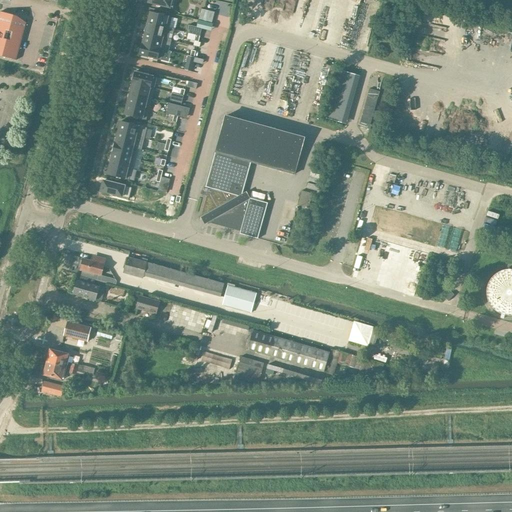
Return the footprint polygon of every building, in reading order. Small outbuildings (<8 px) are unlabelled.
[(173,9),(174,0),(148,0),(148,3),(173,9)] [(201,9),(198,20),(212,24),(215,12),(201,9)] [(0,12),(0,55),(16,60),(26,23),(17,16),(0,12)] [(150,12),(147,23),(174,30),(174,29),(169,28),(172,18),(150,12)] [(173,34),(174,30),(147,23),(145,33),(171,40),(167,39),(168,33),(173,34)] [(188,25),(186,33),(196,35),(200,36),(202,28),(188,25)] [(169,51),(171,40),(145,33),(142,44),(169,51)] [(169,51),(142,44),(139,55),(161,60),(164,50),(168,51),(169,51)] [(342,123),(356,75),(340,70),(326,119),(342,123)] [(154,88),(157,77),(135,72),(134,74),(133,74),(131,81),(133,81),(132,83),(154,88)] [(151,99),(154,88),(132,83),(130,93),(151,99)] [(380,92),(369,89),(368,94),(378,97),(380,92)] [(149,109),(151,99),(130,93),(127,104),(149,109)] [(182,103),(184,96),(180,95),(172,93),(170,101),(182,103)] [(377,102),(378,97),(368,94),(366,99),(377,102)] [(375,108),(377,103),(366,100),(365,105),(375,108)] [(146,120),(149,109),(127,104),(124,115),(146,120)] [(374,113),(375,108),(365,105),(363,110),(374,113)] [(372,118),(374,113),(363,110),(362,115),(372,118)] [(208,187),(206,195),(200,219),(203,217),(207,222),(208,221),(240,230),(239,233),(257,238),(267,203),(250,198),(244,201),(241,196),(242,196),(251,162),(294,174),(304,138),(224,116),(205,186),(208,187)] [(371,124),(372,119),(362,116),(360,121),(371,124)] [(144,139),(147,128),(120,121),(118,132),(144,139)] [(142,149),(144,139),(118,132),(115,143),(142,149)] [(141,150),(142,149),(115,143),(112,153),(134,159),(137,149),(141,150)] [(132,169),(134,159),(112,153),(110,164),(132,169)] [(129,180),(132,169),(110,164),(107,174),(129,180)] [(129,199),(132,188),(103,181),(101,191),(129,199)] [(256,196),(267,199),(269,189),(250,184),(246,196),(255,198),(256,196)] [(81,260),(79,267),(81,268),(80,270),(83,270),(94,273),(101,275),(105,259),(97,257),(95,262),(83,259),(83,261),(81,260)] [(128,258),(124,272),(143,277),(143,275),(220,297),(224,284),(128,258)] [(504,270),(502,271),(500,272),(498,273),(496,274),(494,275),(493,277),(491,278),(490,280),(489,282),(488,284),(487,286),(487,288),(487,290),(486,292),(487,295),(487,297),(487,299),(488,301),(489,303),(490,305),(491,306),(493,308),(494,309),(496,311),(498,312),(499,313),(501,314),(503,314),(506,315),(508,315),(510,315),(511,315),(511,269),(510,270),(508,270),(506,270),(504,270)] [(73,287),(72,292),(74,293),(73,294),(90,298),(89,300),(94,302),(95,300),(95,299),(99,287),(91,285),(79,282),(77,281),(75,287),(73,287)] [(222,305),(251,313),(257,294),(228,286),(222,305)] [(159,302),(140,296),(136,308),(156,314),(159,302)] [(89,328),(66,322),(62,335),(85,341),(89,328)] [(330,352),(253,330),(247,350),(324,372),(330,352)] [(68,354),(50,350),(47,362),(65,367),(68,354)] [(234,381),(258,387),(264,362),(241,356),(234,381)] [(61,379),(65,367),(47,362),(44,375),(61,379)]
